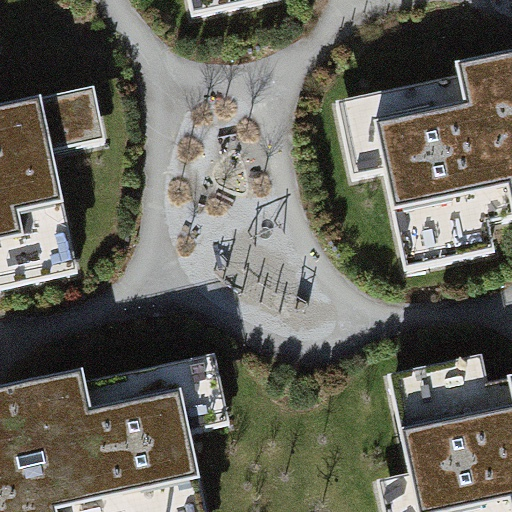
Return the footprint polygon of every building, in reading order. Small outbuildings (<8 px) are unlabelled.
[(186,0),(190,15),(265,0),(186,0)] [(0,45),(0,290),(81,273),(56,150),(105,140),(95,91),(0,110),(0,48),(1,48),(0,45)] [(457,82),(337,106),(353,186),(388,179),(407,272),(493,255),(487,226),(511,221),(511,57),(454,69),(457,82)] [(511,511),(511,376),(495,380),(489,351),(394,371),(418,484),(379,492),(383,511),(511,511)] [(0,511),(211,511),(195,432),(232,425),(218,359),(88,386),(86,374),(0,391),(0,511)]
